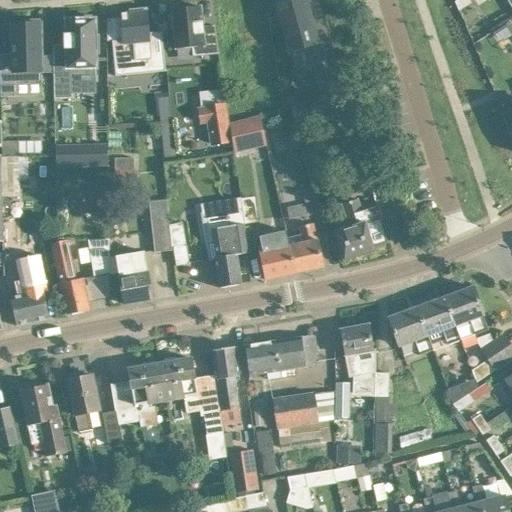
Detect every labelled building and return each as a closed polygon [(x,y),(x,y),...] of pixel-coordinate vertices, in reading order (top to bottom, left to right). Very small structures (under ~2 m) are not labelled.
[(325,96),(326,98),(346,92),(324,17),(311,21),(306,2),(305,2),(304,0),(299,0),(280,5),(278,5),(289,45),(290,45),(291,51),(311,45),(312,49),(313,48),(319,72),(328,69),(335,94),(325,96)] [(202,23),(200,7),(173,9),(173,13),(170,14),(172,30),(175,29),(177,49),(192,48),(193,57),(219,54),(215,26),(203,27),(202,23)] [(112,41),(115,76),(130,75),(130,74),(135,74),(134,61),(136,61),(136,60),(150,59),(152,72),(161,71),(162,72),(166,72),(162,32),(150,33),(147,8),(144,8),(144,9),(129,10),(130,13),(120,14),(122,35),(121,35),(122,40),(112,41)] [(53,49),(53,99),(71,99),(71,77),(95,77),(95,55),(99,55),(98,37),(95,37),(94,20),(91,20),(91,16),(74,17),(74,20),(66,20),(67,35),(64,35),(65,49),(53,49)] [(43,34),(43,19),(22,20),(22,24),(12,25),(13,54),(0,54),(0,80),(0,97),(15,97),(15,83),(42,82),(40,35),(43,34)] [(209,122),(212,145),(230,142),(225,105),(207,108),(207,109),(201,110),(203,123),(209,122)] [(511,110),(503,114),(511,133),(511,110)] [(108,112),(54,112),(54,137),(108,136),(108,112)] [(230,124),(234,141),(264,134),(260,117),(230,124)] [(18,142),(2,142),(2,155),(18,155),(18,142)] [(359,146),(340,153),(349,181),(368,174),(359,146)] [(92,152),(56,153),(56,167),(92,167),(92,152)] [(20,157),(5,157),(5,180),(20,180),(20,157)] [(134,167),(115,167),(115,179),(134,179),(134,167)] [(314,195),(305,196),(309,216),(320,214),(314,195)] [(213,243),(206,244),(208,255),(209,261),(210,261),(210,260),(215,259),(216,269),(220,288),(242,285),(237,255),(249,253),(245,233),(244,225),(245,225),(245,224),(241,199),(224,201),(227,216),(225,216),(226,221),(228,220),(228,226),(210,229),(213,243)] [(350,227),(334,232),(338,242),(344,261),(374,251),(373,247),(388,243),(382,221),(377,203),(360,209),(357,200),(343,204),(350,227)] [(151,218),(155,252),(172,251),(168,216),(151,218)] [(302,243),(289,246),(295,274),(323,267),(317,239),(315,240),(312,224),(299,226),(302,243)] [(295,274),(289,246),(286,233),(260,239),(262,252),(260,253),(266,280),(295,274)] [(110,241),(110,238),(88,239),(93,277),(110,273),(110,263),(110,258),(110,241)] [(51,244),(67,315),(90,310),(83,279),(76,281),(67,240),(51,244)] [(173,246),(176,266),(188,264),(190,264),(190,263),(188,263),(185,244),(184,245),(185,248),(174,250),(173,246)] [(110,275),(119,273),(124,304),(153,300),(144,252),(110,258),(110,273),(110,275)] [(25,293),(10,296),(12,306),(16,326),(49,319),(45,299),(43,290),(44,290),(40,269),(45,268),(42,253),(23,257),(26,272),(22,272),(21,273),(25,293)] [(473,287),(445,298),(461,339),(488,330),(473,287)] [(445,298),(418,308),(428,335),(433,350),(447,344),(461,339),(445,298)] [(428,335),(418,308),(389,319),(399,345),(414,340),(420,355),(433,350),(428,335)] [(369,325),(340,330),(349,377),(376,372),(377,350),(374,350),(373,344),(369,325)] [(481,349),(488,359),(510,345),(503,334),(492,341),(486,345),(481,349)] [(248,365),(249,374),(319,363),(314,335),(245,345),(248,365)] [(490,336),(478,341),(481,349),(486,345),(492,341),(490,336)] [(511,347),(510,345),(488,359),(495,370),(511,359),(511,347)] [(213,350),(216,370),(217,378),(218,378),(222,410),(239,407),(235,375),(239,375),(235,347),(213,350)] [(191,358),(159,364),(166,401),(184,398),(187,414),(200,411),(201,416),(204,416),(207,434),(224,432),(214,375),(195,379),(191,358)] [(111,384),(115,411),(116,411),(118,425),(119,425),(142,421),(143,425),(156,422),(153,409),(149,409),(149,404),(166,401),(159,364),(128,369),(132,389),(113,392),(112,384),(111,384)] [(68,380),(72,400),(75,416),(76,415),(80,432),(94,428),(90,412),(99,410),(92,375),(88,376),(87,372),(72,375),(73,379),(68,380)] [(376,398),(390,398),(391,374),(377,374),(376,398)] [(470,391),(466,381),(447,388),(452,404),(467,393),(470,391)] [(336,383),(336,419),(350,419),(350,383),(336,383)] [(21,390),(29,426),(33,443),(44,441),(47,457),(67,453),(57,404),(52,405),(48,385),(21,390)] [(330,391),(314,393),(273,399),(280,444),(321,438),(322,441),(332,440),(330,391)] [(467,393),(452,404),(458,411),(473,401),(467,393)] [(390,406),(376,406),(376,454),(392,454),(393,424),(390,424),(390,406)] [(0,409),(0,436),(16,432),(10,407),(0,409)] [(116,411),(115,411),(102,414),(107,443),(122,441),(119,425),(118,425),(116,411)] [(491,430),(486,423),(481,415),(479,417),(473,421),(478,428),(479,431),(483,436),(491,430)] [(506,451),(500,444),(495,436),(487,442),(492,449),(498,457),(506,451)] [(480,445),(466,448),(468,457),(485,453),(480,445)] [(231,455),(237,494),(260,490),(254,451),(231,455)] [(337,451),(337,464),(360,465),(361,452),(337,451)] [(451,452),(442,454),(445,464),(453,462),(451,452)] [(511,461),(510,458),(502,464),(507,471),(511,479),(511,478),(511,461)] [(334,471),(337,482),(371,476),(369,465),(334,471)] [(91,467),(80,469),(83,485),(94,483),(91,467)] [(306,474),(309,487),(309,488),(336,484),(333,470),(306,474)] [(471,486),(475,503),(479,502),(481,511),(509,511),(505,495),(485,500),(481,484),(471,486)] [(309,487),(291,491),(288,503),(306,509),(313,507),(309,488),(309,487)] [(448,492),(452,508),(456,507),(456,511),(481,511),(479,502),(475,503),(461,506),(457,490),(448,492)] [(59,511),(55,491),(33,496),(36,511),(59,511)] [(423,498),(426,511),(456,511),(456,507),(452,508),(448,492),(432,496),(423,498)] [(225,511),(233,511),(250,509),(247,495),(223,500),(225,511)] [(201,511),(225,511),(223,500),(200,505),(201,511)] [(398,505),(399,511),(410,511),(408,502),(398,505)]
